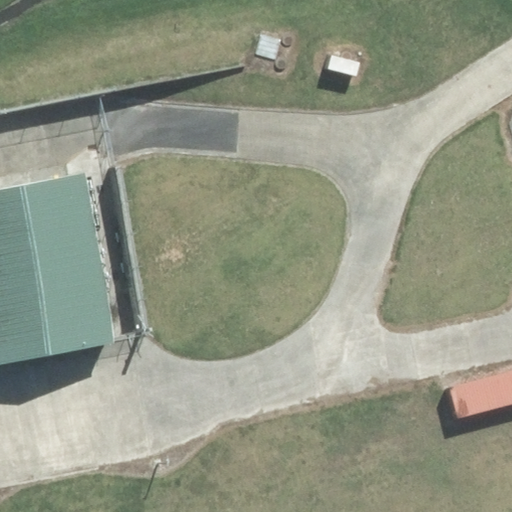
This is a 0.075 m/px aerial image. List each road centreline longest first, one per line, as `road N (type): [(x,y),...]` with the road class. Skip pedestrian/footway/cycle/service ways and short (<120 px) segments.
road 1 (track): [(382,138),(368,259),(315,346),(270,376),(50,437),(0,443)]
road 2 (track): [(511,68),(477,96),(382,138),(245,141),(155,126)]
road 3 (track): [(270,376),(511,329)]
